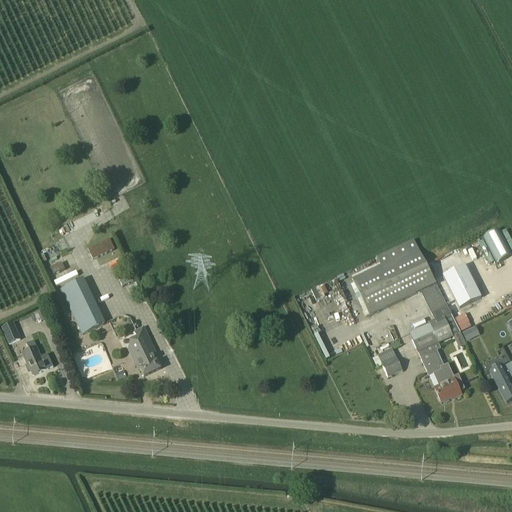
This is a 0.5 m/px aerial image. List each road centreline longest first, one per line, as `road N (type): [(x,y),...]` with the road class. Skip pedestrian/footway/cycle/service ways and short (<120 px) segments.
road 1 (unclassified): [(511,426),(393,433),(0,398)]
road 2 (unknown): [(180,414),(148,342),(88,280)]
